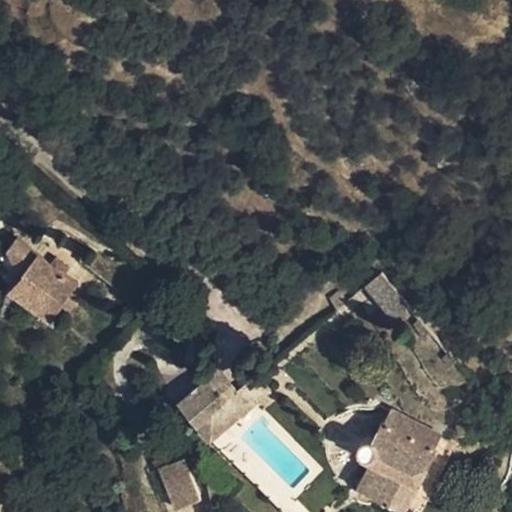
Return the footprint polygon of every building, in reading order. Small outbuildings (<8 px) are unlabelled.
[(20,237),(10,250),(17,263),(9,272),(14,282),(13,283),(51,312),(76,281),(20,237)] [(17,263),(10,250),(2,259),(9,272),(17,263)] [(395,318),(410,305),(387,276),(371,288),(395,318)] [(340,288),(328,298),(339,312),(352,302),(340,288)] [(273,390),(260,372),(225,398),(198,418),(214,438),(273,390)] [(211,377),(210,378),(201,385),(182,400),(197,419),(198,418),(225,398),(211,377)] [(440,432),(398,410),(392,422),(386,419),(374,441),(369,441),(366,442),(364,443),(362,446),(361,448),(361,450),(361,453),(363,455),(366,458),(366,459),(373,463),(363,483),(406,507),(438,445),(434,443),(440,432)] [(270,421),(262,414),(241,435),(294,486),(310,469),(266,426),(270,421)] [(179,507),(201,499),(184,456),(164,464),(179,507)]
